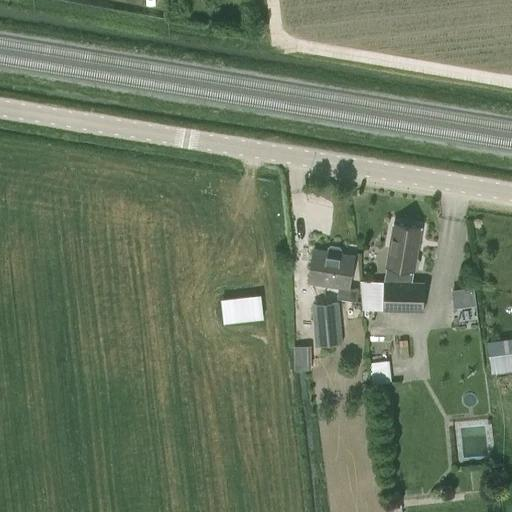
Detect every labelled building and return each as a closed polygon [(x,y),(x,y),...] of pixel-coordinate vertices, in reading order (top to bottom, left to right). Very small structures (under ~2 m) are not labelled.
[(383,281),(360,280),(362,310),(383,309),(383,311),(424,312),(425,282),(412,282),(414,270),(418,268),(420,260),(416,258),(421,227),(393,222),(386,265),(383,281)] [(327,251),(313,249),(308,282),(339,287),(337,297),(357,301),(359,289),(349,287),(355,256),(341,253),(341,249),(340,246),(331,245),(328,247),(327,251)] [(476,305),(474,287),(451,289),(454,307),(476,305)] [(261,294),(221,298),(224,322),(264,318),(261,294)] [(314,346),(342,344),(339,301),(311,303),(314,346)] [(511,338),(487,341),(491,373),(511,369),(511,338)] [(395,379),(393,357),(370,358),(371,380),(395,379)] [(401,501),(392,501),(392,511),(396,511),(402,511),(401,501)]
